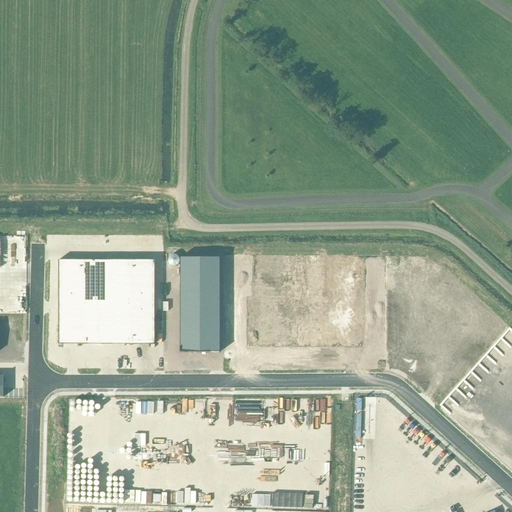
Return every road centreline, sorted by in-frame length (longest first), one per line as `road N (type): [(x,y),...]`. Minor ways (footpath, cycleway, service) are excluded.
road 1 (unclassified): [(511,293),(448,236),(185,221),(184,45),(194,0)]
road 2 (unclassified): [(511,490),(392,383),(35,382)]
road 3 (unknown): [(214,0),(203,42),(202,150),(205,185),(221,205),(474,193)]
road 4 (unknown): [(511,149),(377,0)]
road 5 (unclassified): [(35,382),(36,245)]
road 6 (unclassified): [(30,511),(35,382)]
